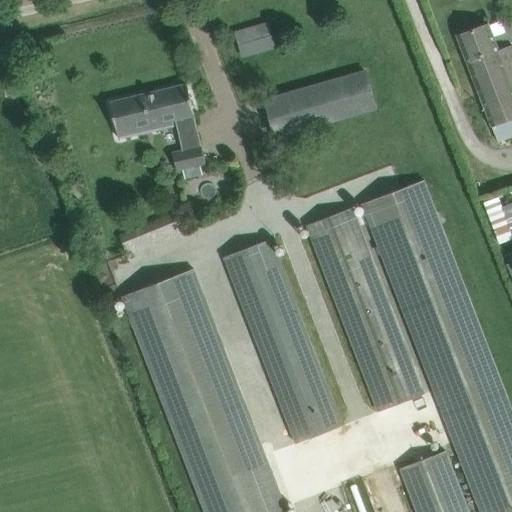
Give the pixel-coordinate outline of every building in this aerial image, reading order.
[(458,36),(493,126),(511,118),(511,46),(499,51),(488,24),(458,36)] [(259,28),(236,36),(243,56),(266,48),(259,28)] [(376,108),(366,73),(286,96),(286,97),(287,96),(296,129),(295,129),(295,130),(376,108)] [(172,120),(194,115),(187,84),(110,102),(118,138),(173,125),(172,120)] [(201,146),(172,153),(176,170),(205,164),(201,146)] [(363,204),(481,511),(509,511),(511,511),(511,410),(423,181),(363,204)] [(498,196),(484,202),(499,243),(511,238),(511,202),(502,206),(498,196)] [(307,226),(379,412),(424,394),(353,209),(307,226)] [(119,235),(128,257),(186,233),(177,211),(119,235)] [(225,256),(232,275),(295,444),(340,427),(277,258),(270,239),(225,256)] [(137,291),(220,511),(271,511),(180,274),(137,291)] [(402,468),(418,511),(470,511),(447,451),(402,468)]
